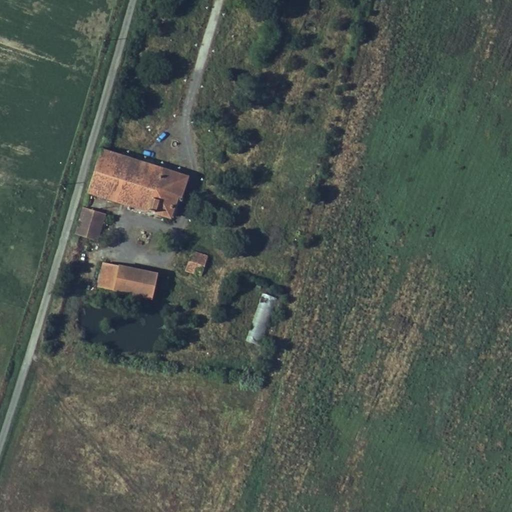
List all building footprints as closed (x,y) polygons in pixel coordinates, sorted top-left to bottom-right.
[(181,193),(186,175),(102,149),(89,189),(172,217),(179,199),(181,200),(183,194),(181,193)] [(97,242),(105,213),(84,207),(75,236),(97,242)] [(192,255),(188,271),(214,278),(217,268),(204,264),(206,259),(192,255)] [(157,275),(105,264),(99,289),(152,300),(157,275)] [(260,293),(246,341),(261,346),(275,298),(260,293)]
